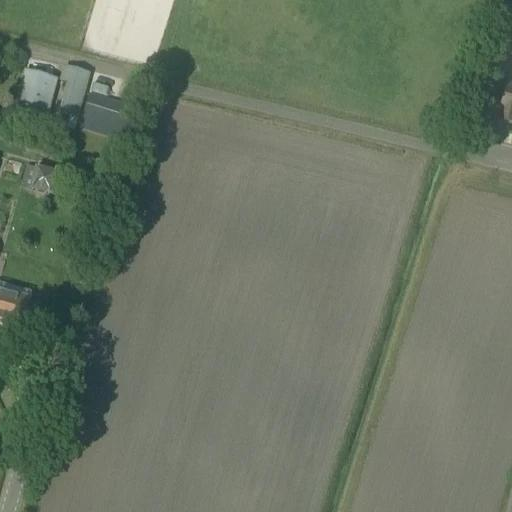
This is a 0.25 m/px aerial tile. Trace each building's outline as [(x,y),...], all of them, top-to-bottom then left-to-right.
[(78,118),(89,80),(64,73),(61,84),(67,86),(59,112),(78,118)] [(45,120),(55,83),(25,74),(15,111),(45,120)] [(505,86),(494,84),(491,100),(487,100),(484,119),(497,122),(496,124),(511,127),(511,86),(505,85),(505,86)] [(127,143),(131,133),(137,111),(89,97),(79,129),(127,143)] [(60,200),(66,179),(26,167),(19,189),(60,200)] [(0,325),(21,332),(29,301),(0,293),(0,325)] [(50,355),(47,365),(61,370),(64,360),(50,355)]
